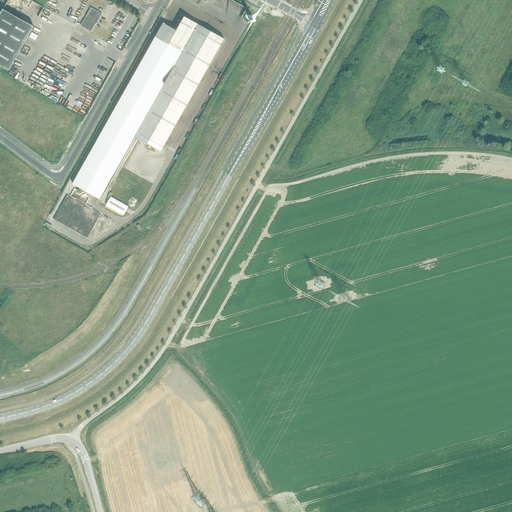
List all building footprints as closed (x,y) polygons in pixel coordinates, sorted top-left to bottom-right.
[(44,5),(42,10),(43,11),(42,13),(46,15),(47,13),(48,13),(50,7),(44,5)] [(87,14),(81,26),(91,32),(96,24),(96,23),(97,21),(98,22),(102,14),(91,7),(87,14)] [(3,9),(0,15),(0,65),(9,70),(34,27),(3,9)] [(155,37),(73,184),(80,188),(78,192),(85,196),(87,192),(93,195),(99,199),(105,189),(135,136),(141,140),(161,151),(165,144),(224,39),(184,16),(176,30),(163,23),(155,37)] [(104,70),(105,71),(111,58),(107,56),(104,63),(103,63),(99,71),(103,73),(104,70)] [(111,196),(106,205),(124,215),(125,212),(127,208),(128,206),(111,197),(111,196)] [(9,278),(14,267),(10,265),(4,276),(9,278)]
